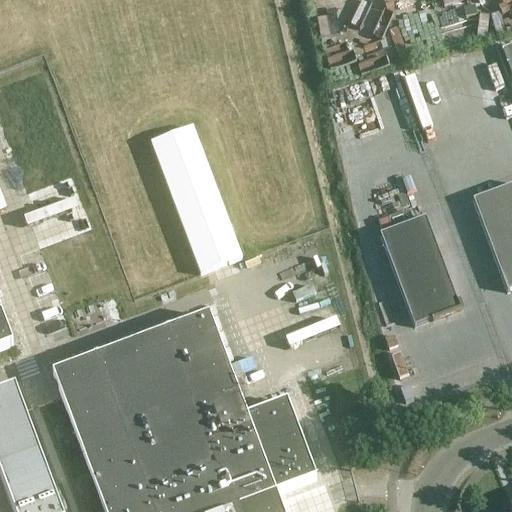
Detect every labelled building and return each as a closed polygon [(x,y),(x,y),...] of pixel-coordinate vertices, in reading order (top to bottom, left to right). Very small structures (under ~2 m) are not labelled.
[(431,0),(437,52),(454,51),(452,36),(465,34),(461,0),(431,0)] [(511,0),(474,0),(486,27),(511,16),(511,0)] [(414,5),(421,29),(432,25),(425,1),(414,5)] [(345,32),(344,51),(358,52),(359,32),(345,32)] [(511,293),(511,188),(473,203),(507,295),(511,293)] [(16,200),(3,203),(7,221),(21,217),(16,200)] [(426,221),(380,238),(414,330),(460,313),(426,221)] [(231,318),(252,381),(296,366),(275,303),(231,318)] [(0,313),(0,351),(12,347),(0,313)] [(288,405),(247,420),(209,319),(53,377),(103,511),(236,511),(276,497),(317,482),(288,405)] [(60,511),(15,391),(0,397),(0,477),(13,511),(60,511)]
